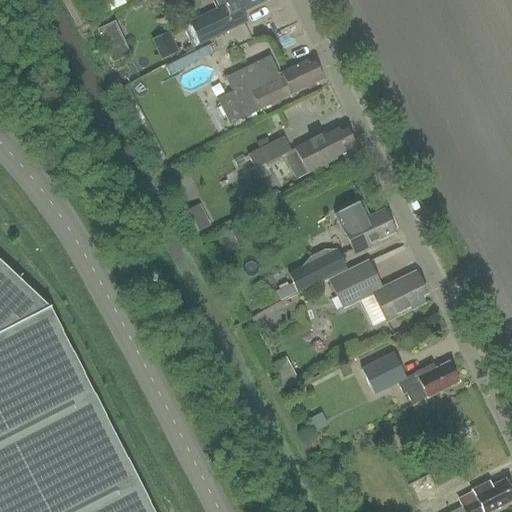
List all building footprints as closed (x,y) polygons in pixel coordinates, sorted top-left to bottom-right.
[(211,0),(216,10),(190,23),(200,45),(247,23),(242,14),(270,0),(211,0)] [(255,23),(259,34),(287,22),(282,11),(255,23)] [(104,27),(116,61),(134,55),(122,20),(104,27)] [(176,30),(158,37),(165,58),(184,51),(176,30)] [(230,126),(323,81),(314,64),(309,67),(307,62),(281,75),(283,79),(267,86),(256,64),(224,79),(232,93),(216,100),(230,126)] [(335,158),(354,148),(346,132),(340,135),(338,131),(325,137),(324,136),(295,150),(307,174),(336,159),(335,158)] [(248,154),(255,169),(290,151),(284,137),(248,154)] [(385,211),(369,220),(361,203),(334,216),(354,256),(377,245),(375,242),(395,233),(385,211)] [(187,210),(198,232),(209,226),(198,204),(187,210)] [(289,275),(298,292),(299,294),(347,270),(337,251),(324,251),(310,258),(303,268),(289,275)] [(0,511),(152,511),(50,311),(0,263),(0,511)] [(381,290),(376,278),(368,263),(328,283),(341,310),(372,295),(386,323),(425,304),(422,298),(426,295),(416,273),(381,290)] [(427,399),(459,384),(449,364),(434,371),(432,367),(406,380),(393,354),(361,371),(374,396),(397,384),(402,393),(405,392),(412,406),(427,399)] [(492,511),(511,502),(511,494),(505,481),(491,488),(489,484),(456,500),(461,509),(454,511),(492,511)]
